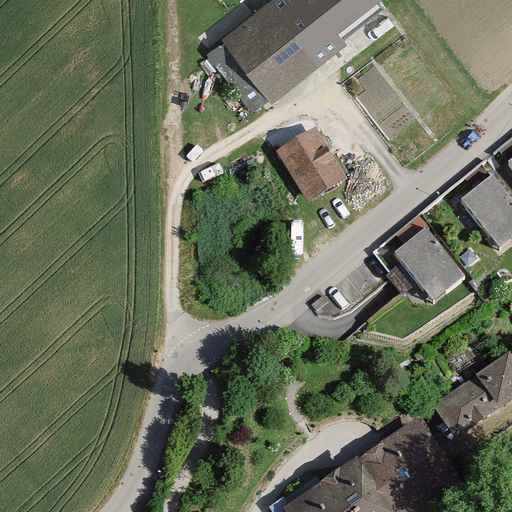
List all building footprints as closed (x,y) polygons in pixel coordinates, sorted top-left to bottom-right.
[(276,0),(227,36),(279,104),(354,48),(345,35),(386,5),(382,0),(276,0)] [(315,127),(277,149),(307,201),(346,178),(315,127)] [(511,141),(500,150),(509,163),(511,161),(511,141)] [(464,204),(500,252),(511,242),(511,205),(494,181),(464,204)] [(398,257),(434,304),(464,281),(428,234),(398,257)] [(453,436),(511,404),(511,360),(434,401),(453,436)] [(440,511),(469,494),(419,418),(282,507),(285,511),(440,511)]
